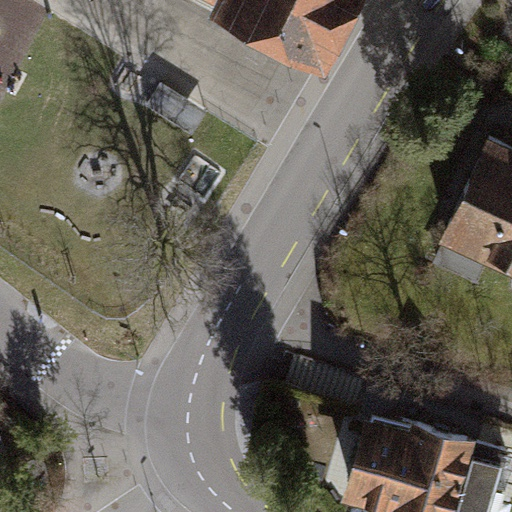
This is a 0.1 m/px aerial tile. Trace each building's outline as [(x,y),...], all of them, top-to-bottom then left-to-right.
[(254,0),(334,39),(353,0),(254,0)] [(193,102),(161,82),(146,106),(178,127),(193,102)] [(208,112),(193,102),(178,127),(193,136),(208,112)] [(511,142),(481,127),(428,237),(511,277),(511,142)] [(476,443),(369,411),(342,502),(376,511),(485,511),(501,466),(472,456),(476,443)] [(511,511),(511,504),(491,497),(485,511),(511,511)]
